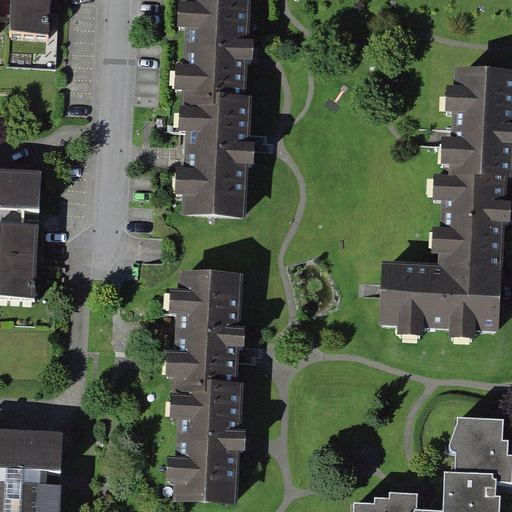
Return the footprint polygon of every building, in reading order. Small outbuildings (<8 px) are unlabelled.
[(0,0),(0,23),(9,24),(8,39),(49,41),(50,0),(0,0)] [(248,50),(249,0),(188,0),(182,132),(186,132),(185,163),(182,218),(244,221),(248,146),(250,95),(245,95),(248,50)] [(384,289),(382,328),(499,334),(507,180),(511,180),(511,75),(456,73),(453,140),(451,177),(445,177),(440,268),(385,265),(384,289)] [(0,170),(0,301),(34,303),(37,232),(22,231),(22,213),(38,214),(39,172),(0,170)] [(238,355),(241,281),(180,279),(173,420),(177,421),(174,502),(235,505),(238,447),(241,385),(236,385),(238,355)] [(459,422),(457,481),(448,481),(446,511),(411,511),(412,497),(393,497),(393,508),(357,507),(356,511),(501,511),(502,487),(511,486),(511,451),(505,451),(506,424),(459,422)] [(65,511),(70,436),(0,432),(0,511),(65,511)]
